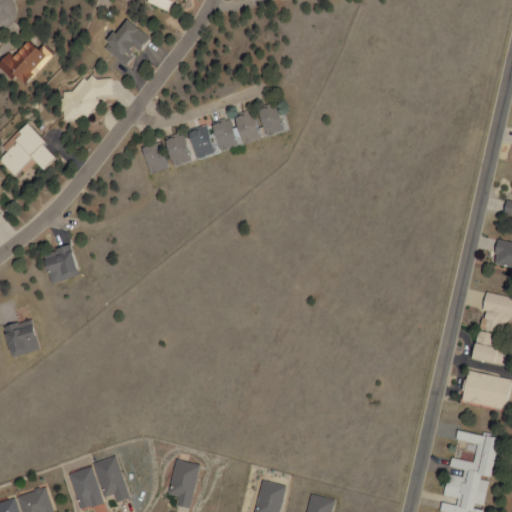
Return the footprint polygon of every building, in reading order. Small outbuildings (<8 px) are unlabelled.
[(140,0),(164,10),(169,0),(140,0)] [(135,49),(138,51),(148,37),(123,19),(102,49),(124,65),(135,49)] [(0,68),(20,88),(51,56),(39,45),(35,49),(22,37),(0,59),(0,68)] [(110,93),(110,80),(72,82),(74,113),(96,112),(96,94),(110,93)] [(0,162),(14,179),(33,162),(41,170),(55,157),(26,124),(1,146),(6,151),(0,156),(0,162)] [(214,155),(205,126),(140,145),(148,174),(214,155)] [(511,216),(511,202),(504,201),(502,214),(511,216)] [(511,243),(497,240),(492,264),(511,267),(511,243)] [(78,275),(70,245),(39,254),(47,283),(78,275)] [(491,363),(495,332),(505,333),(508,316),(511,316),(511,297),(483,293),(478,330),(473,330),(469,360),(491,363)] [(1,325),(6,356),(37,351),(31,320),(1,325)] [(458,403),(502,410),(507,378),(463,371),(458,403)] [(446,471),(437,511),(478,511),(494,438),(455,430),(446,472),(446,471)] [(114,495),(116,502),(130,497),(116,456),(93,464),(105,498),(114,495)] [(190,509),(200,465),(176,460),(168,494),(178,496),(175,505),(190,509)] [(77,509),(101,505),(95,468),(71,473),(77,509)] [(279,511),(285,486),(261,481),(254,511),(279,511)] [(56,511),(48,486),(19,496),(24,511),(56,511)] [(330,511),(333,500),(309,495),(305,511),(330,511)] [(21,511),(17,498),(0,503),(0,511),(21,511)]
